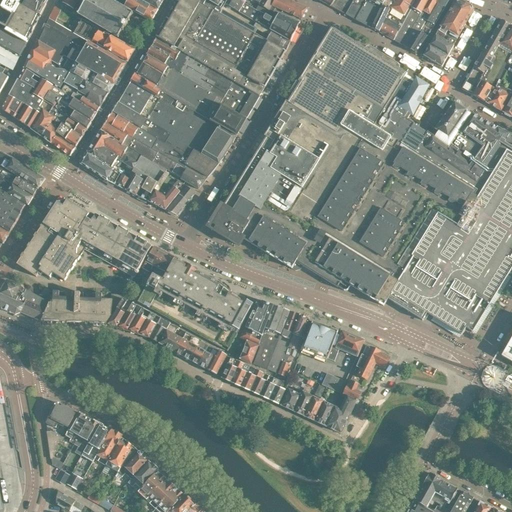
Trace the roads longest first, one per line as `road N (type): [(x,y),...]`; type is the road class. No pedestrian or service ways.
road 1 (residential): [(48,333),(145,344),(342,442),(412,337)]
road 2 (tertiary): [(220,511),(118,423),(13,373)]
road 3 (tertiary): [(65,174),(184,245),(267,280)]
road 4 (tertiary): [(267,280),(412,337)]
road 5 (secondary): [(13,373),(32,468),(25,511)]
